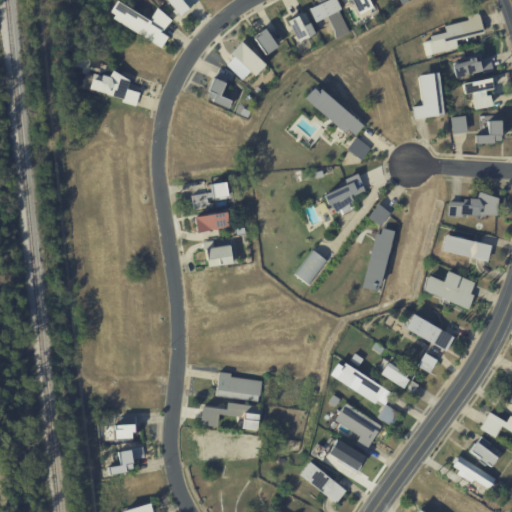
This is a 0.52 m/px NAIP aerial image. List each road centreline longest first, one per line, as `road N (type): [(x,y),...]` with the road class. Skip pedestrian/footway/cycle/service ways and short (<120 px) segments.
road 1 (residential): [(191,511),(171,440),(182,298),(161,168),(178,85),(200,47),(251,0)]
road 2 (tertiary): [(375,511),(479,369),(511,304)]
